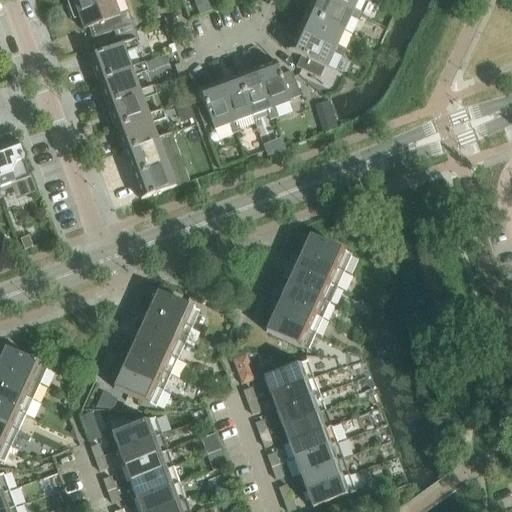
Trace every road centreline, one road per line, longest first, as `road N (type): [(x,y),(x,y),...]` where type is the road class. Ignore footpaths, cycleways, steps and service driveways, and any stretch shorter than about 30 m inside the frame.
road 1 (tertiary): [(105,261),(376,161)]
road 2 (residential): [(52,110),(105,261)]
road 3 (tertiary): [(376,161),(466,140),(511,111)]
road 4 (tertiary): [(511,111),(458,119),(376,161)]
road 5 (residential): [(275,511),(234,398)]
